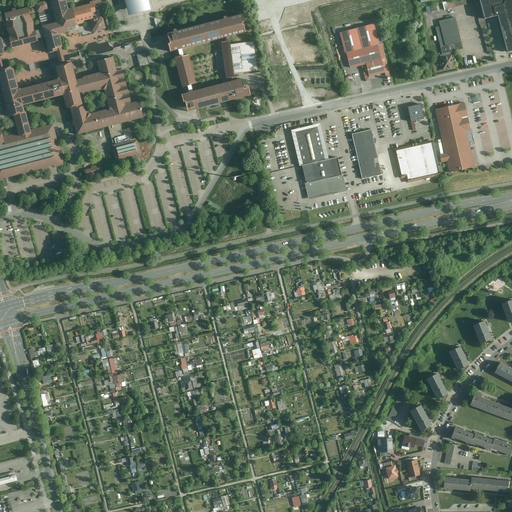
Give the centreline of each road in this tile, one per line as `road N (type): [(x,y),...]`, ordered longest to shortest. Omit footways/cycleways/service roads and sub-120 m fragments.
road 1 (residential): [(511,66),(250,124),(178,231),(109,248),(32,214),(0,219)]
road 2 (tertiary): [(8,321),(511,205)]
road 3 (tertiary): [(511,195),(8,306)]
road 4 (residential): [(511,339),(472,377),(439,439),(436,511)]
road 5 (residential): [(58,511),(8,321)]
